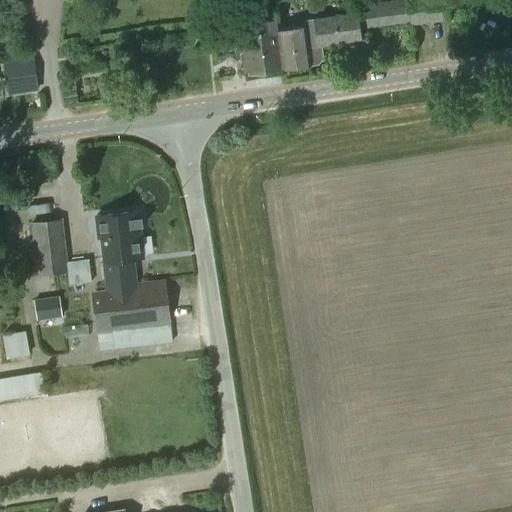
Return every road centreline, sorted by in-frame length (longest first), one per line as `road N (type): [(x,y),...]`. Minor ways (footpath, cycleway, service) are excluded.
road 1 (unclassified): [(239,511),(175,113)]
road 2 (tertiary): [(175,113),(511,61)]
road 3 (tertiary): [(0,139),(175,113)]
